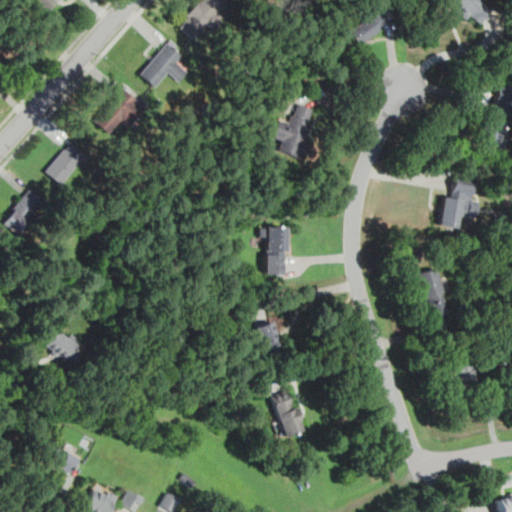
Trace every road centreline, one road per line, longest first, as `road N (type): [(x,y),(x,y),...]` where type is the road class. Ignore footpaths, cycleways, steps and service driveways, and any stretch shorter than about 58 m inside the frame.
road 1 (residential): [(422,465),(357,285),(351,242),(359,180),(402,88)]
road 2 (residential): [(131,0),(0,149)]
